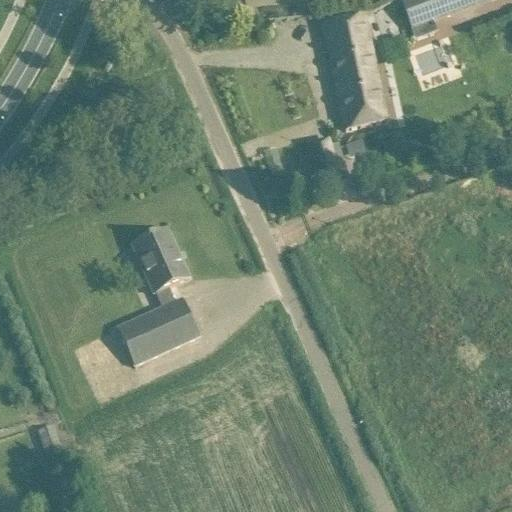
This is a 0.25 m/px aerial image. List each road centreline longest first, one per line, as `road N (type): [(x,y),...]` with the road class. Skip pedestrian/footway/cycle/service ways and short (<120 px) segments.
road 1 (unclassified): [(386,511),(165,26),(133,0)]
road 2 (secondary): [(0,107),(60,0)]
